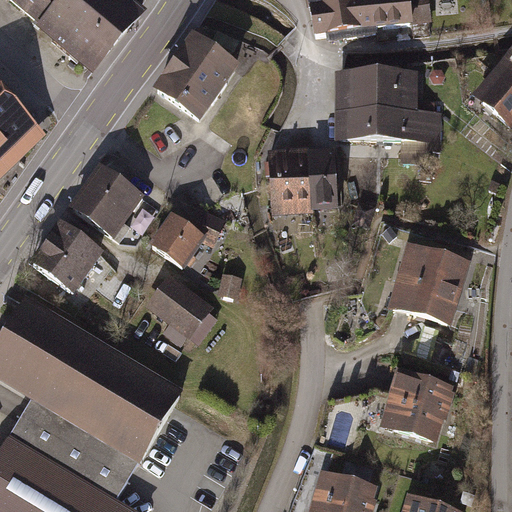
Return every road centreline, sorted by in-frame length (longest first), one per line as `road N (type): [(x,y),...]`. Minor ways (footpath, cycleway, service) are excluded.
road 1 (primary): [(0,258),(183,0)]
road 2 (residential): [(511,241),(501,511)]
road 3 (residential): [(273,511),(301,447),(316,365),(316,305)]
